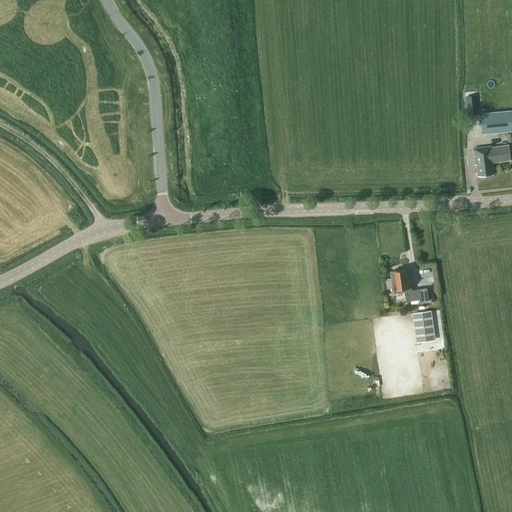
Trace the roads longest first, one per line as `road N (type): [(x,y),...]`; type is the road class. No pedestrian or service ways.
road 1 (tertiary): [(163,220),(511,198)]
road 2 (unclassified): [(105,0),(152,79),(163,220)]
road 3 (tertiary): [(0,279),(91,233),(163,220)]
road 4 (track): [(105,229),(54,163),(0,125)]
